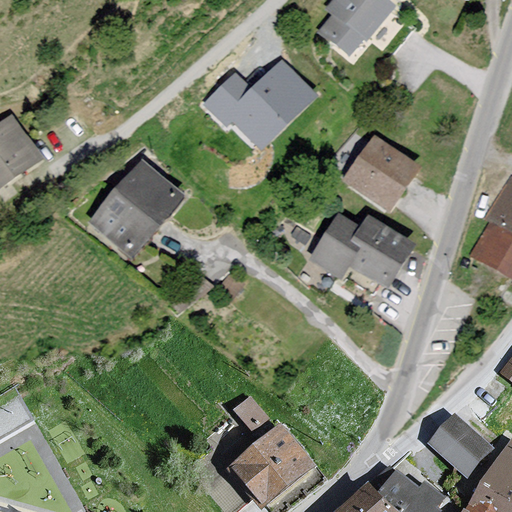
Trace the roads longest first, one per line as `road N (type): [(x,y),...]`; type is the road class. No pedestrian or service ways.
road 1 (unclassified): [(369,463),(511,40)]
road 2 (residential): [(270,0),(125,123),(53,166)]
road 3 (residential): [(369,463),(410,440),(511,334)]
